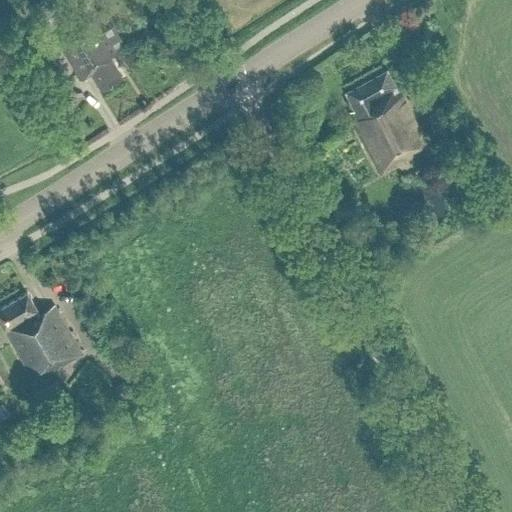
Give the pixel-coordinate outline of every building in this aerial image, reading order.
[(53,0),(63,14),(72,8),(68,2),(70,0),(53,0)] [(113,23),(101,30),(91,14),(54,37),(79,78),(90,71),(100,87),(120,75),(108,55),(114,50),(113,49),(125,42),(113,23)] [(426,140),(386,67),(344,90),(354,107),(349,110),(382,170),(415,152),(412,148),(426,140)] [(349,125),(346,120),(338,124),(341,129),(349,125)] [(0,322),(33,379),(81,351),(53,303),(38,311),(26,290),(0,304),(0,322)]
